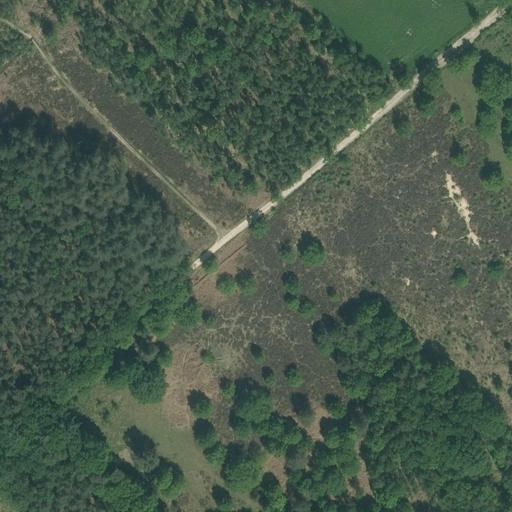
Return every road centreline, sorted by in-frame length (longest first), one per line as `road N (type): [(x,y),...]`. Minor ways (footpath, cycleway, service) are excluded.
road 1 (track): [(226,242),(511,5)]
road 2 (track): [(226,242),(0,20)]
road 3 (track): [(0,426),(226,242)]
